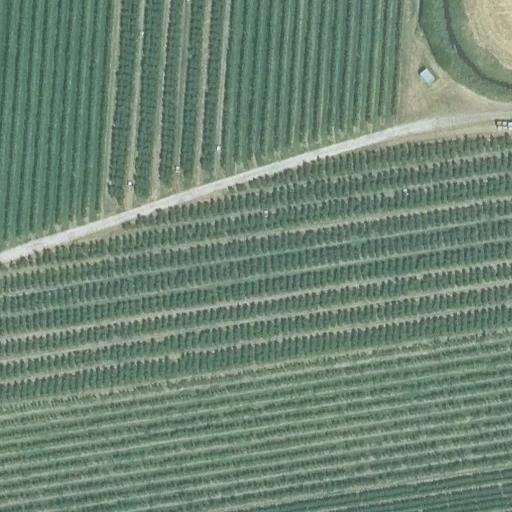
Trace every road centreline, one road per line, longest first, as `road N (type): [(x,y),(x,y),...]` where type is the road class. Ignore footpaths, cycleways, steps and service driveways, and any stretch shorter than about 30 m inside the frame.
road 1 (unknown): [(0,253),(403,126),(511,112)]
road 2 (track): [(429,9),(451,71),(495,106),(511,105)]
